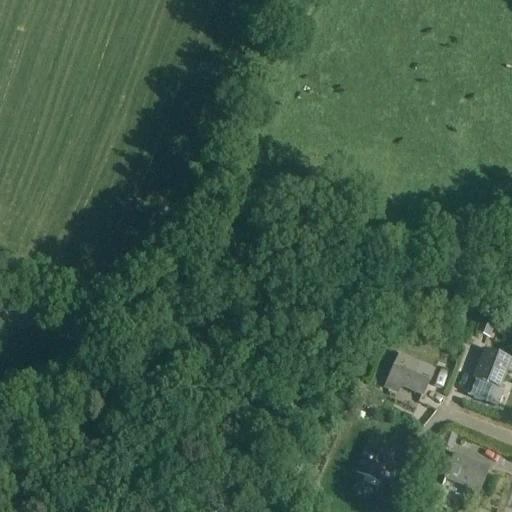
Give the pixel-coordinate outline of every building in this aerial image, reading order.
[(495,324),(481,318),(474,334),(489,340),(495,324)] [(434,382),(466,394),(479,358),(446,347),(434,382)] [(511,361),(486,351),(468,398),(484,404),(491,387),(501,391),(508,372),(511,373),(511,361)] [(420,404),(435,372),(400,357),(386,390),(399,395),(402,388),(423,396),(420,404)] [(370,376),(364,387),(381,396),(387,385),(370,376)] [(358,390),(353,403),(365,407),(369,394),(358,390)] [(334,434),(318,469),(328,474),(323,486),(338,493),(343,482),(347,483),(363,447),(334,434)] [(446,434),(441,446),(451,450),(457,438),(446,434)] [(377,491),(378,492),(391,463),(398,466),(404,453),(372,439),(357,473),(381,484),(377,491)] [(490,469),(455,455),(443,487),(444,487),(447,480),(467,488),(464,495),(478,501),(490,469)] [(354,511),(364,495),(353,488),(339,511),(354,511)] [(374,511),(393,511),(401,497),(385,490),(374,511)]
